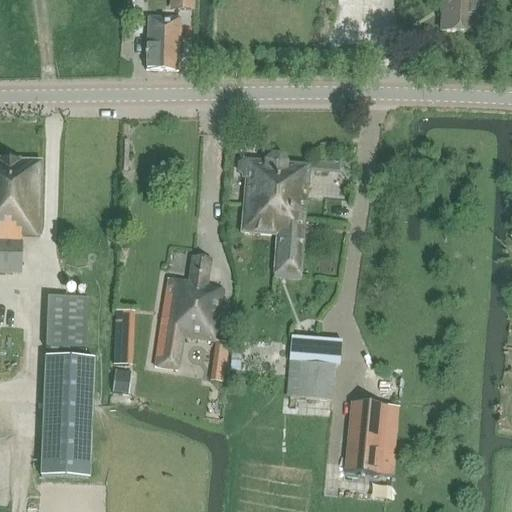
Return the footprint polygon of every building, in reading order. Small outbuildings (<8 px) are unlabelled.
[(192,13),(192,0),(170,0),(170,12),(192,13)] [(474,35),(476,0),(443,0),(441,33),(474,35)] [(179,73),(180,20),(147,19),(145,72),(179,73)] [(39,239),(42,162),(0,161),(0,242),(22,243),(22,239),(39,239)] [(246,181),(244,202),(265,204),(264,208),(306,213),(309,167),(244,161),(244,163),(238,165),(238,174),(242,178),(242,181),(246,181)] [(301,279),(306,213),(264,208),(265,204),(244,202),(241,236),(276,238),(273,277),(301,279)] [(22,245),(22,243),(0,242),(0,275),(21,276),(22,245)] [(169,281),(155,369),(178,372),(183,338),(217,342),(224,293),(207,291),(211,262),(192,260),(189,284),(169,281)] [(46,299),(44,351),(68,353),(87,354),(89,301),(46,299)] [(112,361),(129,362),(131,308),(114,308),(112,361)] [(341,343),(290,339),(286,399),(297,400),(332,403),(335,367),(339,368),(341,343)] [(216,343),(210,383),(223,385),(229,345),(216,343)] [(85,481),(92,361),(44,358),(37,478),(85,481)] [(115,376),(113,395),(129,396),(131,378),(115,376)] [(352,405),(345,473),(381,477),(388,409),(352,405)]
